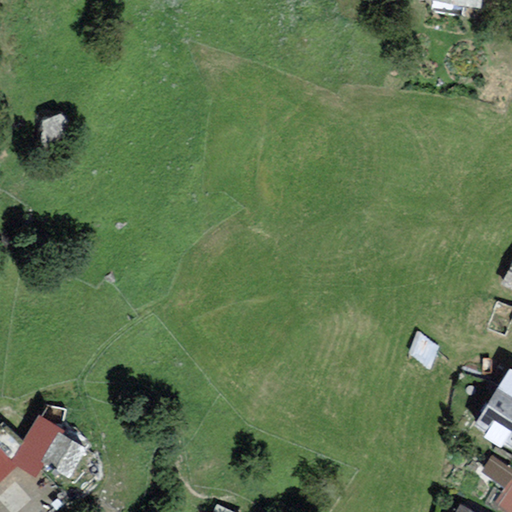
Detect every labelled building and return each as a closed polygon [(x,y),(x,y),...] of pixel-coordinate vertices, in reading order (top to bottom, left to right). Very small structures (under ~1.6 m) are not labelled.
[(511,252),(501,275),(511,280),(511,252)] [(511,368),(494,364),(481,381),(485,384),(468,407),(511,440),(511,368)] [(86,434),(58,411),(36,438),(64,460),(86,434)] [(511,463),(493,450),(484,462),(506,478),(511,470),(511,463)] [(511,476),(498,499),(511,507),(511,476)] [(244,511),(222,494),(208,511),(244,511)]
